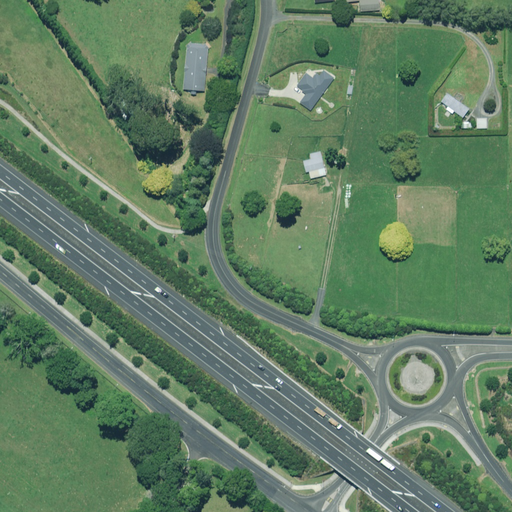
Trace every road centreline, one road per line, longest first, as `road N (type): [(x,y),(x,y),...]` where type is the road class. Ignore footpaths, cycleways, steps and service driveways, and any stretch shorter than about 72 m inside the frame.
road 1 (motorway): [(0,179),(445,511)]
road 2 (motorway): [(409,511),(0,201)]
road 3 (unclassified): [(270,0),(273,14),(216,205),(216,255),(248,300),(333,341)]
road 4 (tertiary): [(0,270),(309,511)]
